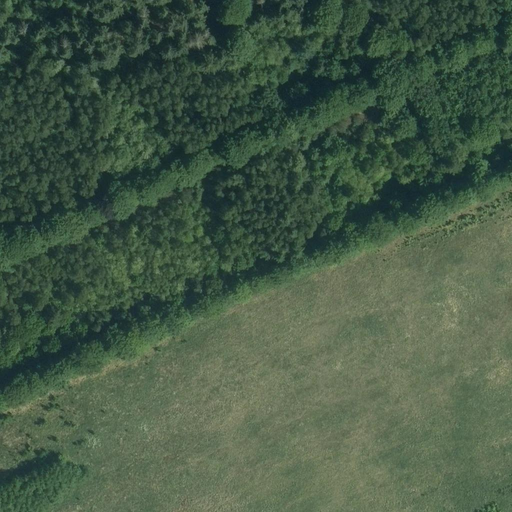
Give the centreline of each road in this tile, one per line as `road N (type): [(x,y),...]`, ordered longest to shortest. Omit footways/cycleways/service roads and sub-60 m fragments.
road 1 (track): [(0,236),(384,68)]
road 2 (track): [(511,13),(384,68)]
road 3 (track): [(444,189),(384,68)]
